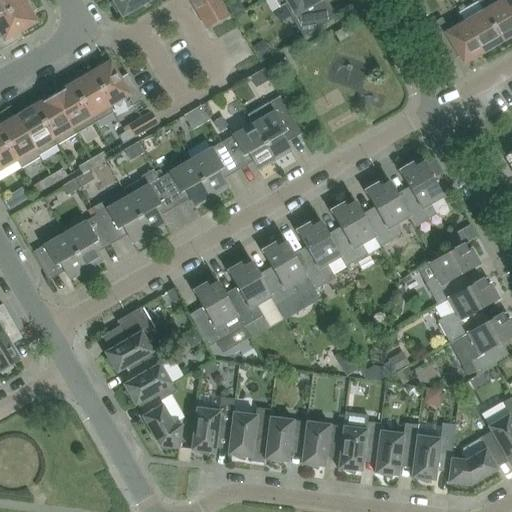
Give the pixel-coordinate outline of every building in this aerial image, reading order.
[(0,0),(0,18),(30,1),(29,0),(0,0)] [(112,0),(114,3),(112,4),(118,15),(121,14),(123,17),(151,0),(112,0)] [(228,17),(218,0),(190,0),(207,29),(228,17)] [(274,0),(280,9),(288,4),(295,15),(291,17),(303,37),(298,40),(298,41),(334,20),(322,0),(274,0)] [(480,0),(478,1),(484,12),(502,42),(511,36),(511,16),(503,1),(504,0),(480,0)] [(511,0),(504,0),(503,1),(511,16),(511,0)] [(36,11),(30,1),(0,18),(0,32),(3,37),(0,38),(0,52),(24,38),(20,32),(36,23),(31,14),(36,11)] [(466,23),(483,53),(502,42),(484,12),(478,1),(458,13),(465,23),(466,23)] [(483,53),(466,23),(465,23),(449,32),(442,19),(429,26),(450,62),(459,57),(464,64),(483,53)] [(350,38),(344,28),(335,34),(340,43),(350,38)] [(142,99),(128,74),(120,79),(108,59),(97,65),(100,70),(91,75),(109,106),(127,96),(133,104),(142,99)] [(335,81),(365,86),(367,70),(338,65),(335,81)] [(80,75),(70,81),(91,117),(95,124),(113,113),(109,106),(91,75),(83,80),(80,75)] [(62,92),(54,97),(76,135),(95,124),(91,117),(70,81),(59,87),(62,92)] [(43,97),(32,102),(58,146),(76,135),(54,97),(46,102),(43,97)] [(269,103),(248,115),(253,125),(274,161),(291,152),(287,144),(284,139),(299,130),(285,106),(281,98),(270,104),(269,103)] [(22,109),(25,114),(17,118),(35,150),(39,156),(58,146),(32,102),(22,109)] [(151,114),(140,120),(147,131),(157,125),(151,114)] [(5,118),(0,121),(0,132),(16,160),(21,169),(40,158),(39,156),(17,118),(8,123),(5,118)] [(222,143),(236,167),(251,159),(258,171),(274,161),(253,125),(222,143)] [(136,137),(131,130),(119,137),(123,145),(136,137)] [(0,169),(16,160),(0,132),(0,169)] [(190,161),(212,198),(228,188),(221,176),(236,167),(222,143),(190,161)] [(104,153),(91,160),(95,168),(108,160),(104,153)] [(399,202),(415,228),(437,215),(431,205),(444,198),(421,159),(399,172),(412,194),(400,201),(399,202)] [(89,171),(95,168),(91,160),(78,167),(83,175),(89,171)] [(159,179),(173,204),(188,195),(195,207),(212,198),(190,161),(159,179)] [(63,169),(51,177),(55,184),(68,177),(63,169)] [(89,171),(83,175),(75,180),(80,189),(95,180),(89,171)] [(142,180),(124,191),(149,234),(165,225),(161,217),(158,213),(173,204),(159,179),(154,171),(141,178),(142,180)] [(42,192),(55,184),(51,177),(38,184),(42,192)] [(414,228),(415,228),(399,202),(400,201),(387,179),(365,192),(378,214),(366,221),(365,222),(380,248),(402,235),(396,225),(408,218),(414,228)] [(80,189),(75,180),(61,188),(67,197),(80,189)] [(24,188),(2,201),(9,212),(30,199),(24,188)] [(96,216),(110,240),(125,232),(132,244),(149,234),(124,191),(92,209),(96,216)] [(380,248),(365,222),(366,221),(353,199),(331,212),(344,234),(331,241),(331,242),(346,268),(368,255),(362,245),(374,238),(380,248)] [(110,240),(96,216),(65,234),(86,271),(102,261),(95,249),(110,240)] [(331,242),(331,241),(318,219),(296,232),(309,254),(297,261),(296,262),(314,291),(336,279),(334,275),(346,268),(331,242)] [(86,271),(65,234),(32,253),(47,277),(62,268),(69,280),(86,271)] [(313,292),(314,291),(296,262),(297,261),(284,239),(262,252),(275,274),(263,281),(262,282),(277,308),(311,288),(313,292)] [(425,284),(438,306),(465,291),(464,290),(457,278),(480,265),(468,243),(429,265),(436,278),(425,284)] [(271,298),(277,308),(262,282),(263,281),(250,259),(228,272),(241,294),(228,301),(228,302),(243,328),(265,315),(259,305),(271,298)] [(438,322),(450,345),(484,326),(483,325),(477,313),(499,300),(487,278),(464,290),(465,291),(438,306),(448,301),(455,313),(438,322)] [(208,348),(243,328),(228,302),(228,301),(215,279),(193,292),(206,314),(193,322),(208,348)] [(0,371),(2,375),(13,369),(11,365),(20,360),(7,339),(19,333),(3,306),(0,307),(0,371)] [(154,329),(142,308),(117,322),(128,340),(105,353),(108,359),(105,361),(115,371),(117,374),(142,360),(154,353),(143,336),(154,329)] [(453,344),(464,364),(469,362),(476,376),(503,361),(496,347),(511,338),(511,323),(506,313),(483,325),(484,326),(450,345),(453,344)] [(194,330),(182,336),(187,344),(195,346),(201,342),(194,330)] [(135,406),(146,400),(172,385),(154,353),(142,360),(149,371),(124,385),(127,391),(124,393),(134,403),(135,406)] [(172,385),(146,400),(152,411),(142,417),(159,447),(162,447),(162,451),(176,449),(179,449),(182,426),(174,425),(161,402),(177,393),(172,385)] [(219,425),(232,427),(233,413),(235,400),(221,398),(198,395),(196,409),(191,451),(195,451),(208,457),(209,453),(215,454),(216,450),(219,425)] [(511,398),(502,404),(508,416),(488,428),(491,433),(504,455),(509,464),(511,462),(511,398)] [(256,416),(233,413),(232,427),(228,455),(231,456),(244,461),(246,458),(252,458),(255,435),(267,437),(270,418),(271,411),(257,409),(256,416)] [(339,460),(338,469),(341,470),(354,475),(356,472),(362,472),(363,464),(365,449),(378,451),(380,432),(381,424),(367,423),(368,415),(345,412),(343,427),(342,441),(339,460)] [(292,434),(305,436),(307,423),(270,418),(267,437),(265,460),(268,461),(281,466),(282,462),(288,463),(292,434)] [(342,441),(343,427),(307,423),(305,436),(301,465),(305,465),(318,470),(319,467),(325,468),(329,439),(342,441)] [(402,453),(414,454),(417,437),(418,426),(405,424),(403,435),(380,432),(378,451),(375,474),(378,475),(391,480),(392,476),(398,477),(402,453)] [(417,437),(414,454),(411,479),(415,479),(428,484),(429,481),(435,482),(439,453),(452,454),(455,426),(442,424),(440,440),(417,437)] [(449,474),(448,483),(452,484),(464,489),(466,486),(471,486),(498,471),(498,470),(493,462),(504,455),(491,433),(479,440),(463,449),(462,454),(466,461),(451,459),(449,474)]
